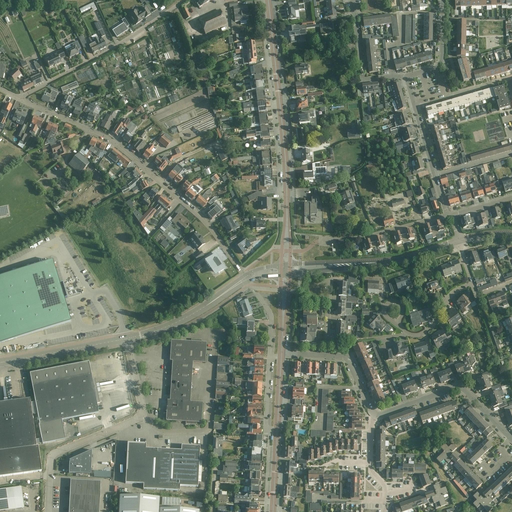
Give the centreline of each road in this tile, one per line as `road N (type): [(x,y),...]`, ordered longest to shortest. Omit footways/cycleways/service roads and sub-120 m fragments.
road 1 (residential): [(246,277),(203,222),(119,145),(19,100)]
road 2 (residential): [(285,269),(286,175),(267,0)]
road 3 (residential): [(19,100),(183,0)]
road 4 (tertiary): [(285,269),(400,259),(457,241)]
road 5 (unclassified): [(142,416),(161,431),(207,429),(214,338),(221,332)]
road 6 (residential): [(374,415),(454,384),(511,437)]
road 7 (unclassified): [(47,511),(53,453),(142,416)]
road 8 (residential): [(449,216),(408,76)]
road 9 (residential): [(261,300),(270,314),(265,431),(276,433)]
road 10 (tertiary): [(126,339),(172,324),(246,277)]
road 11 (residential): [(322,239),(449,216)]
road 12 (tertiary): [(0,363),(126,339)]
